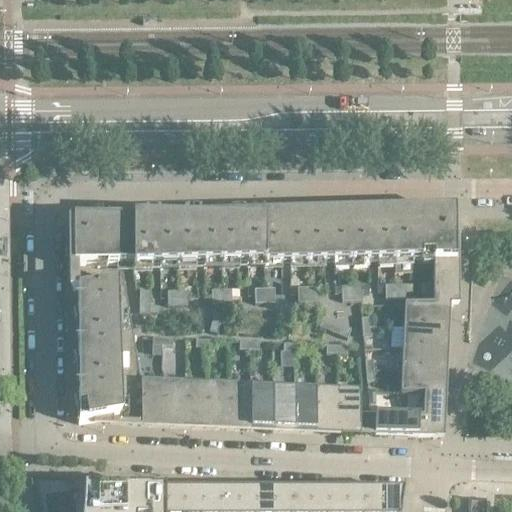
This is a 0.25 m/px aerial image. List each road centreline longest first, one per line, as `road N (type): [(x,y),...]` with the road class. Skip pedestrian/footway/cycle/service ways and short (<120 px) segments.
road 1 (residential): [(511,190),(60,198),(44,225),(49,448)]
road 2 (tertiary): [(511,105),(0,112)]
road 3 (tertiary): [(0,140),(511,134)]
road 4 (residential): [(49,448),(439,473)]
